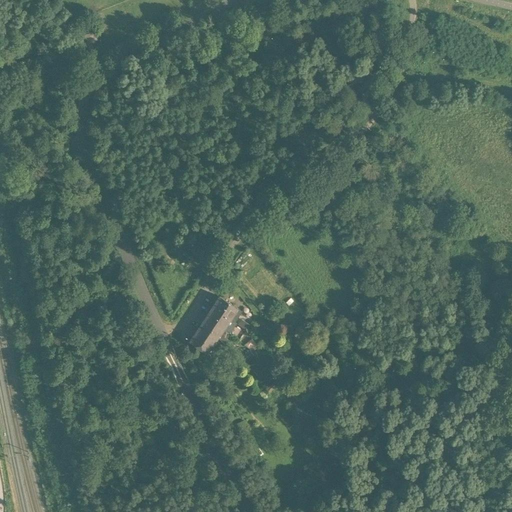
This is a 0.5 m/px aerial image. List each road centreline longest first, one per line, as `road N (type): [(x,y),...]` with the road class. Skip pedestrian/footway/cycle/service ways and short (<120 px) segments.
road 1 (unclassified): [(412,0),(401,71),(385,102),(354,140),(244,231),(182,325),(158,329)]
road 2 (unclassified): [(158,329),(83,142),(83,106),(117,69),(230,0)]
